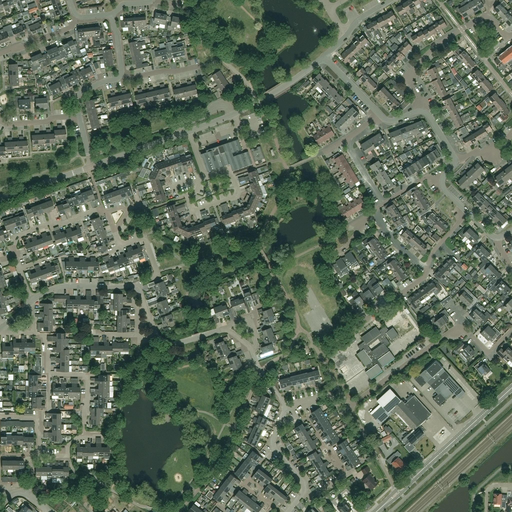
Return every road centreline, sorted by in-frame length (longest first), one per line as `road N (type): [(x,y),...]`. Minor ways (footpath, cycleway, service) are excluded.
road 1 (residential): [(422,111),(410,71),(442,41),(487,15),(509,36)]
road 2 (unclassified): [(188,132),(265,98),(324,56)]
road 3 (residential): [(320,355),(426,270)]
road 4 (residential): [(349,407),(459,328)]
road 5 (secondary): [(416,474),(511,387)]
